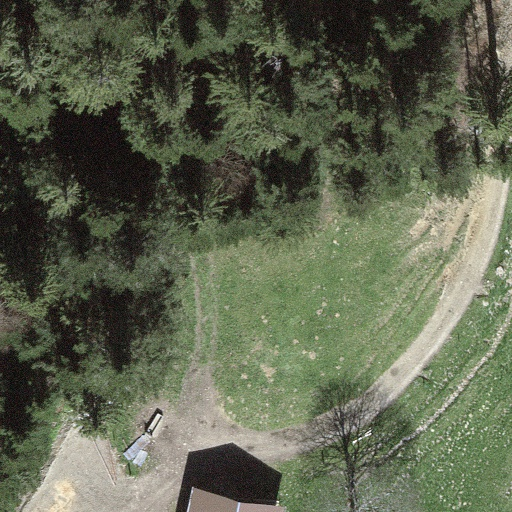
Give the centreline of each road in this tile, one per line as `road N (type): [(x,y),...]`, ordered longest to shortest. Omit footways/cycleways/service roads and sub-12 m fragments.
road 1 (track): [(144,420),(275,440),(327,435),(372,407),(445,315),(473,254),(511,71)]
road 2 (track): [(21,0),(27,46),(144,420),(59,511)]
